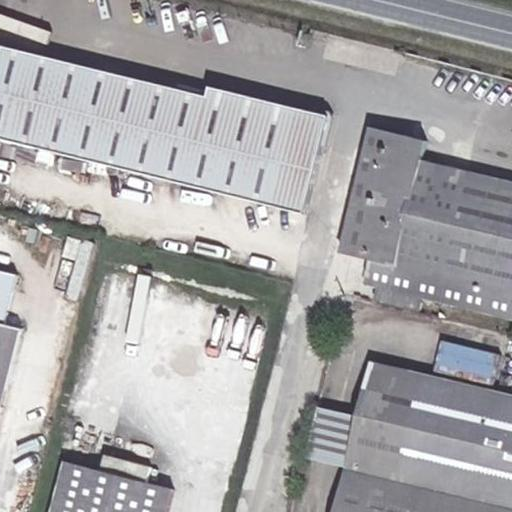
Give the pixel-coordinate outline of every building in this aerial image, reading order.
[(0,130),(295,207),(321,107),(203,76),(200,87),(0,35),(0,130)] [(511,174),(473,165),(477,144),(419,129),(388,252),(417,260),(411,283),(511,308),(511,174)] [(0,442),(34,310),(0,301),(0,442)] [(511,511),(511,390),(378,355),(363,412),(351,460),(338,511),(511,511)] [(351,460),(363,412),(326,402),(314,451),(351,460)] [(121,450),(116,466),(160,478),(164,463),(121,450)] [(64,511),(178,511),(186,486),(81,456),(64,511)]
